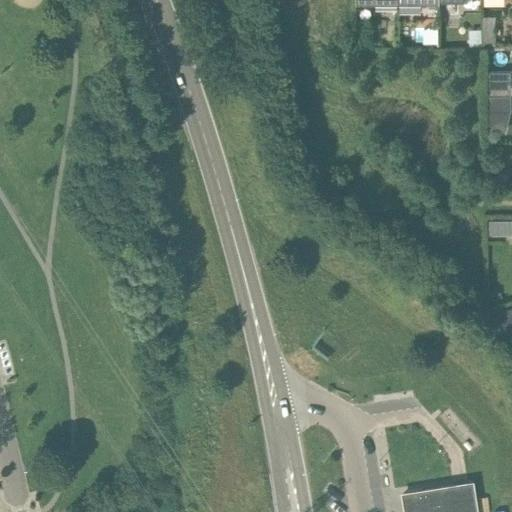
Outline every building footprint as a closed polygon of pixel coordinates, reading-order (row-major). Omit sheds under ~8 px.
[(488,70),(488,95),(511,95),(511,85),(511,70),(488,70)] [(511,111),(511,95),(488,95),(488,111),(511,111)] [(489,220),(489,235),(507,235),(507,220),(489,220)] [(501,325),(511,320),(511,310),(511,308),(497,315),(501,325)] [(404,511),(474,511),(470,484),(463,485),(454,486),(401,494),(404,511)]
